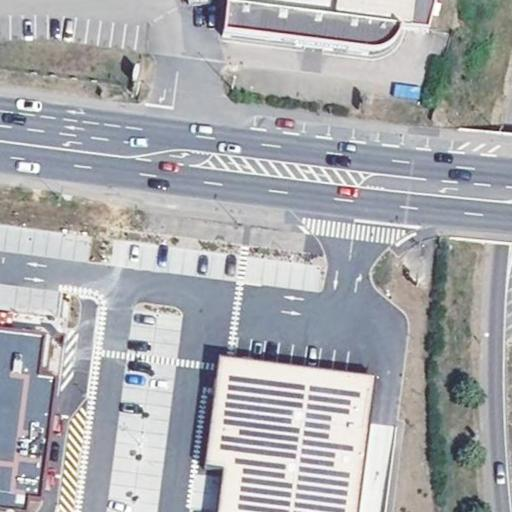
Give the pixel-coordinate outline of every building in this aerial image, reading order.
[(188,0),(189,9),(207,8),(207,0),(188,0)] [(387,49),(392,44),(394,40),(396,31),(424,36),(433,0),(221,0),(215,36),(313,50),(364,56),(367,56),(377,54),(381,52),(387,49)] [(395,84),(394,95),(417,98),(419,87),(395,84)] [(43,334),(0,328),(0,507),(27,510),(28,495),(42,497),(57,377),(38,374),(43,334)] [(223,473),(218,511),(356,511),(374,380),(230,362),(220,361),(206,471),(223,473)]
